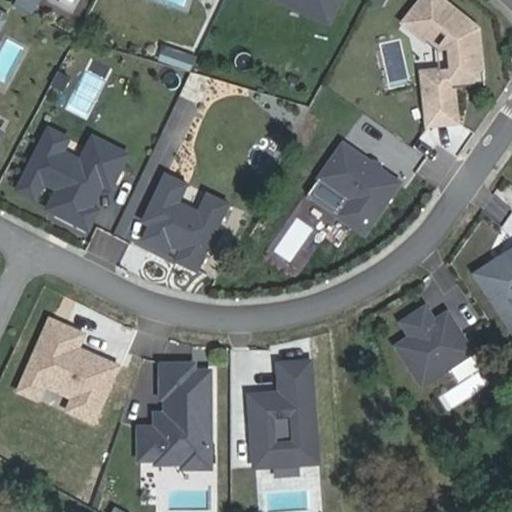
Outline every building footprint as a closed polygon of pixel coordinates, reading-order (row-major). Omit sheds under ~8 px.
[(299,0),(284,0),(284,1),(330,23),(341,0),(302,0),(301,1),(299,0)] [(480,28),(445,0),(422,0),(404,22),(439,50),(451,49),(453,68),(423,71),(429,126),(460,123),(456,88),(472,86),(471,81),(485,80),(480,28)] [(94,137),(88,148),(82,161),(62,151),(69,138),(50,129),(19,189),(35,197),(44,181),(59,189),(55,197),(62,201),(56,212),(89,228),(98,210),(92,207),(104,183),(111,187),(128,155),(94,137)] [(62,151),(82,161),(88,148),(69,138),(62,151)] [(365,234),(402,182),(345,143),(321,178),(351,199),(339,216),(365,234)] [(198,271),(230,204),(208,194),(200,212),(180,203),(188,185),(166,174),(144,222),(151,226),(144,241),(168,252),(172,245),(182,250),(177,261),(198,271)] [(62,201),(55,197),(49,208),(56,212),(62,201)] [(511,250),(476,274),(511,329),(511,250)] [(474,352),(448,313),(436,321),(427,307),(403,322),(413,336),(398,346),(424,385),(474,352)] [(95,422),(120,365),(89,352),(88,356),(68,348),(76,329),(51,318),(26,376),(74,397),(68,410),(95,422)] [(79,347),(86,333),(76,329),(68,348),(88,356),(89,352),(79,347)] [(252,395),(257,467),(319,462),(313,362),(280,364),(282,393),(283,398),(275,399),(274,394),(252,395)] [(211,468),(211,372),(205,372),(205,365),(173,365),(173,398),(178,398),(178,415),(178,420),(158,420),(158,428),(141,428),(141,460),(148,460),(159,460),(159,450),(184,450),(184,463),(184,468),(211,468)] [(39,397),(45,384),(26,376),(20,389),(39,397)] [(159,460),(148,460),(148,463),(184,463),(184,450),(159,450),(159,460)]
